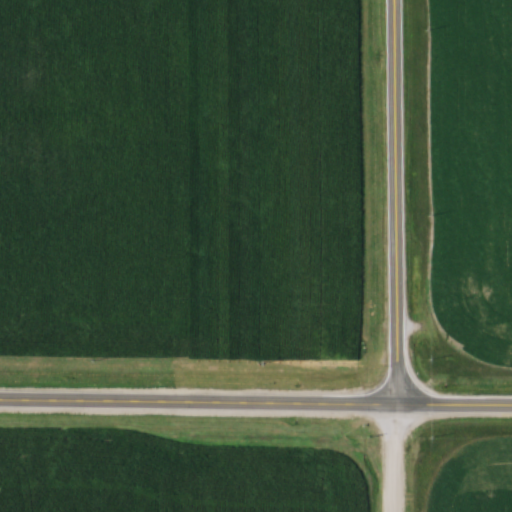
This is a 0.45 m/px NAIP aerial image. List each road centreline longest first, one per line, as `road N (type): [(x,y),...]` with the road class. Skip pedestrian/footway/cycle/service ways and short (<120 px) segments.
road 1 (secondary): [(398,402),(397,0)]
road 2 (secondary): [(0,396),(398,402)]
